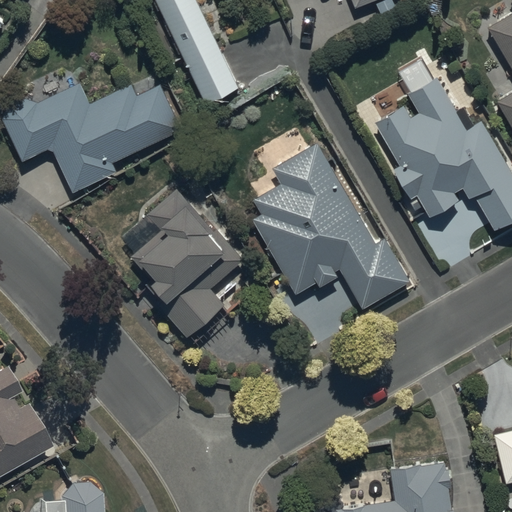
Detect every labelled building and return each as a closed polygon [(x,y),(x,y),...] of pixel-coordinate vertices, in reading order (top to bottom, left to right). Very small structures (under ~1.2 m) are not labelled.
[(153,0),(206,109),(238,93),(193,0),(153,0)] [(352,0),(358,12),(386,0),(352,0)] [(511,0),(510,2),(511,4),(511,13),(485,29),(511,74),(511,95),(496,105),(511,130),(511,0)] [(403,95),(375,113),(401,155),(395,159),(414,190),(420,187),(432,208),(461,190),(457,184),(464,180),(471,190),(475,188),(496,222),(511,211),(511,160),(482,111),(469,119),(438,68),(410,85),(421,103),(412,109),(403,95)] [(79,85),(36,105),(35,105),(34,104),(32,103),(31,103),(30,102),(29,102),(27,101),(26,101),(25,101),(23,101),(22,101),(21,101),(19,101),(18,102),(17,102),(16,103),(14,103),(13,104),(12,104),(11,105),(10,106),(9,107),(8,108),(7,109),(6,110),(6,111),(5,112),(5,113),(4,115),(4,116),(3,117),(3,119),(3,120),(3,121),(3,123),(24,165),(49,153),(55,154),(74,194),(117,174),(113,166),(182,134),(161,87),(136,98),(131,87),(89,107),(79,85)] [(318,132),(274,158),(283,174),(254,191),(262,205),(253,210),(296,284),(319,272),(321,275),(343,262),(364,297),(408,272),(383,229),(377,233),(318,132)] [(210,290),(244,262),(218,231),(211,237),(193,215),(196,212),(178,190),(148,216),(162,233),(130,260),(146,279),(141,283),(190,340),(227,309),(210,290)] [(0,467),(52,439),(29,396),(18,402),(11,389),(21,383),(5,355),(0,357),(0,467)] [(511,433),(495,438),(505,486),(511,484),(511,433)] [(450,511),(448,492),(450,491),(448,472),(445,472),(444,465),(389,472),(393,504),(336,511),(335,511),(450,511)] [(103,511),(102,488),(102,486),(101,485),(100,483),(99,482),(98,481),(97,479),(96,478),(94,477),(93,476),(92,475),(90,475),(89,474),(87,474),(85,473),(84,473),(82,473),(80,473),(79,473),(77,473),(75,473),(74,474),(72,474),(71,475),(69,476),(68,477),(66,478),(65,479),(64,480),(63,481),(62,483),(61,484),(60,486),(59,487),(59,489),(58,490),(43,491),(43,511),(30,511),(29,511),(103,511)]
